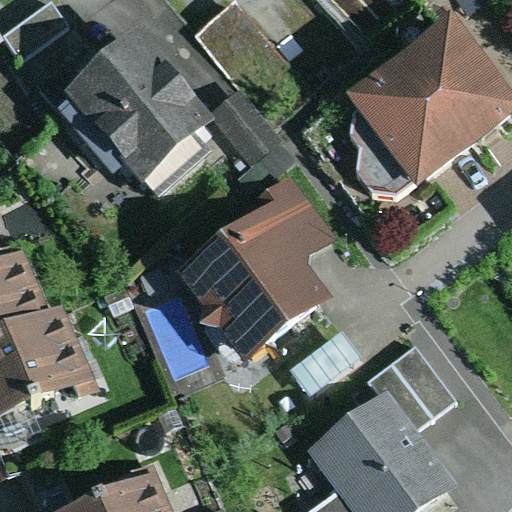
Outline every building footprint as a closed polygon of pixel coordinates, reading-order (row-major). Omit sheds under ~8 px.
[(52,10),(4,45),(22,68),(69,33),(52,10)] [(245,10),(205,40),(270,122),(309,91),(245,10)] [(511,113),(452,34),(345,110),(354,122),(350,148),(360,160),(356,184),(371,205),(398,208),(412,197),(418,204),(511,131),(511,113)] [(107,76),(66,111),(70,116),(60,125),(115,188),(123,181),(138,197),(143,193),(159,211),(213,164),(200,149),(215,135),(138,48),(107,76)] [(66,111),(107,76),(87,52),(35,95),(60,125),(70,116),(66,111)] [(242,98),(211,122),(253,174),(283,149),(242,98)] [(258,231),(177,293),(204,327),(202,346),(219,347),(245,381),(331,317),(310,289),(307,281),(311,271),(342,247),(293,184),(248,218),(258,231)] [(0,278),(20,270),(0,210),(0,278)] [(20,270),(0,278),(0,360),(57,337),(30,267),(20,270)] [(57,337),(0,360),(0,434),(100,395),(74,331),(57,337)] [(421,355),(379,385),(420,441),(462,410),(421,355)] [(439,511),(454,501),(389,407),(314,463),(342,501),(323,511),(439,511)] [(168,511),(159,489),(101,511),(168,511)]
